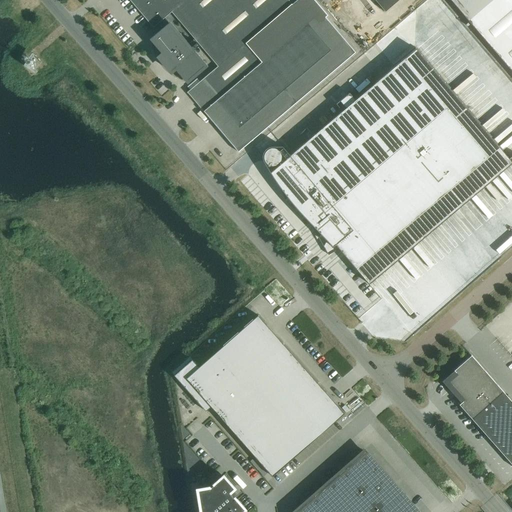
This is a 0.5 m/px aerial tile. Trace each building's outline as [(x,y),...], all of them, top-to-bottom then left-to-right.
[(130,0),(153,27),(161,21),(165,26),(149,39),(162,54),(159,57),(171,71),(174,68),(187,83),(208,66),(194,49),(199,45),(218,66),(187,92),(238,152),(355,52),(325,16),(328,15),(314,0),(296,0),(292,4),(288,0),(130,0)] [(375,0),(385,11),(398,0),(375,0)] [(511,0),(449,0),(467,20),(511,71),(511,0)] [(316,226),(319,225),(356,269),(489,156),(405,58),(355,100),(349,93),(336,104),(342,111),(290,155),(282,147),(270,146),(265,149),(264,151),(262,155),(262,159),(268,169),(279,187),(283,183),(314,221),(313,223),(314,225),(316,226)] [(455,88),(466,78),(459,69),(448,79),(455,88)] [(468,90),(462,95),(470,106),(477,100),(468,90)] [(486,111),(480,114),(483,122),(490,119),(486,111)] [(193,360),(176,375),(207,410),(211,406),(267,470),(272,476),(344,413),(258,315),(198,367),(193,360)] [(511,402),(470,356),(454,370),(455,372),(445,381),(462,401),(459,404),(511,464),(511,402)] [(214,412),(209,416),(220,427),(224,423),(214,412)] [(417,511),(364,451),(293,511),(417,511)] [(245,476),(253,483),(261,473),(253,466),(245,476)] [(234,488),(223,475),(210,486),(197,489),(200,511),(241,511),(245,509),(235,497),(237,495),(232,489),(234,488)]
